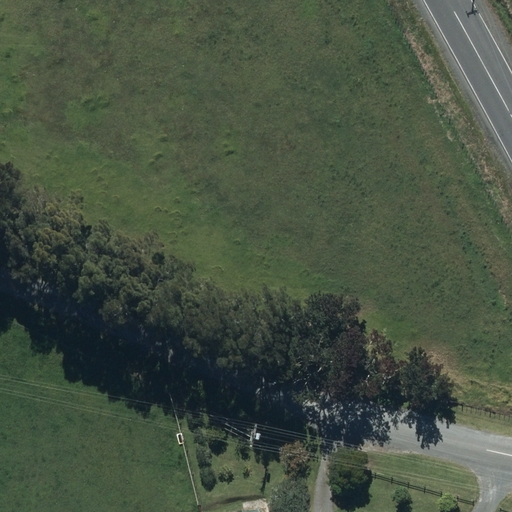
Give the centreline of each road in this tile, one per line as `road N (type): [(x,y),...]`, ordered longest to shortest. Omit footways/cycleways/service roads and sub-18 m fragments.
road 1 (residential): [(511,457),(0,313)]
road 2 (secondary): [(511,118),(447,0)]
